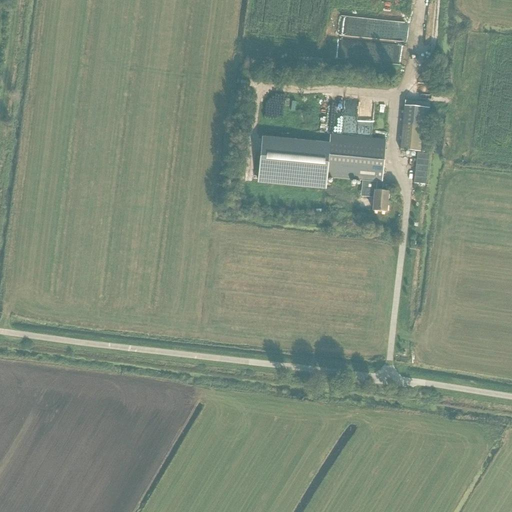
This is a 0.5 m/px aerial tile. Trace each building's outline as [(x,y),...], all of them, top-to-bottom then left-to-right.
[(429,103),(404,100),(404,105),(400,150),(424,152),(428,108),(429,103)] [(343,115),(342,133),(358,133),(359,126),(363,126),(364,115),(358,114),(358,108),(369,109),(369,105),(352,105),(352,115),(343,115)] [(381,181),(385,140),(330,135),(329,144),(326,176),(362,180),(361,188),(364,188),(363,196),(374,197),(372,211),(386,212),(387,192),(375,191),(376,181),(381,181)] [(325,189),(326,176),(329,144),(317,143),(264,138),(259,183),(325,189)] [(417,154),(413,183),(426,185),(429,155),(417,154)]
